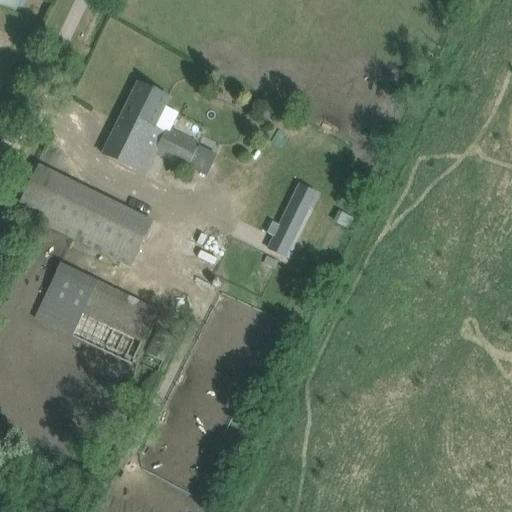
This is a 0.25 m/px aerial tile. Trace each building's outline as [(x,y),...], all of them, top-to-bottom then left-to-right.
[(169,98),(157,92),(139,83),(103,155),(145,175),(158,150),(191,166),(201,146),(169,130),(165,137),(153,131),(169,98)] [(152,222),(59,175),(41,166),(18,212),(129,268),(152,222)] [(270,235),(265,247),(283,257),(307,207),(288,198),(276,224),(270,221),(265,232),(270,235)] [(132,364),(157,311),(60,266),(35,318),(132,364)] [(149,354),(143,367),(157,374),(176,336),(158,328),(146,352),(149,354)]
